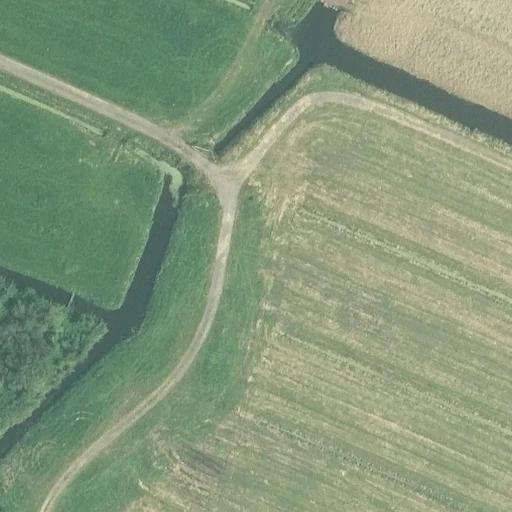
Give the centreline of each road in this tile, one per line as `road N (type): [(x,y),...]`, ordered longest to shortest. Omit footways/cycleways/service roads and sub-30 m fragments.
road 1 (track): [(43,511),(66,475),(177,376),(217,288),(231,185),(295,110),(328,96),(363,101),(511,168)]
road 2 (track): [(231,185),(174,140),(0,62)]
road 3 (track): [(275,0),(227,96),(174,140)]
